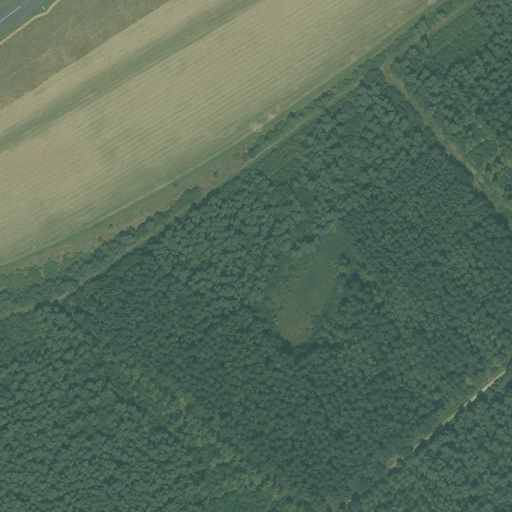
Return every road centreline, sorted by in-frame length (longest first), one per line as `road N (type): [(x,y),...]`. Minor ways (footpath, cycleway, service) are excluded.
road 1 (track): [(469,0),(48,300)]
road 2 (track): [(48,300),(300,511)]
road 3 (track): [(511,371),(348,511)]
road 4 (track): [(511,225),(379,63)]
road 5 (track): [(441,145),(355,238)]
